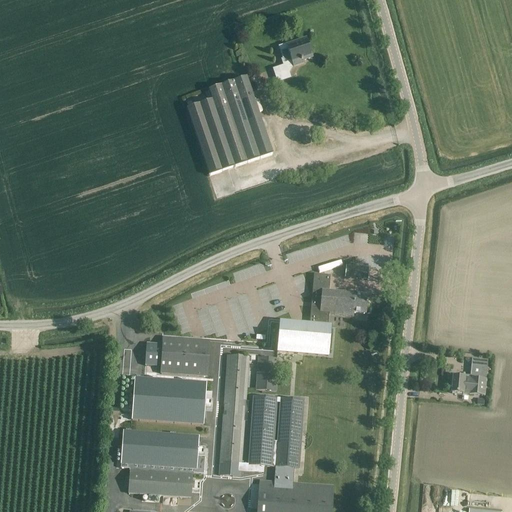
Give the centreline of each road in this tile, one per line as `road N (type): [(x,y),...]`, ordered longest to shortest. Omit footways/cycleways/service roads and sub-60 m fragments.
road 1 (unclassified): [(0,326),(49,328),(112,311),(248,248),(422,189)]
road 2 (unclassified): [(388,511),(422,189)]
road 3 (unclassified): [(422,189),(416,133),(379,0)]
